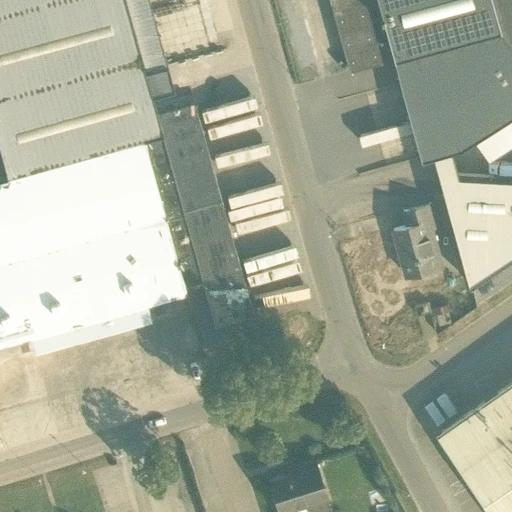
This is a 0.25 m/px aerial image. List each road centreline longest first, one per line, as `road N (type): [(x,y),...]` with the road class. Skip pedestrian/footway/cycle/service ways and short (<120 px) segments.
road 1 (unclassified): [(357,365),(252,0)]
road 2 (unclassified): [(0,476),(357,365)]
road 3 (unclassified): [(385,412),(511,324)]
